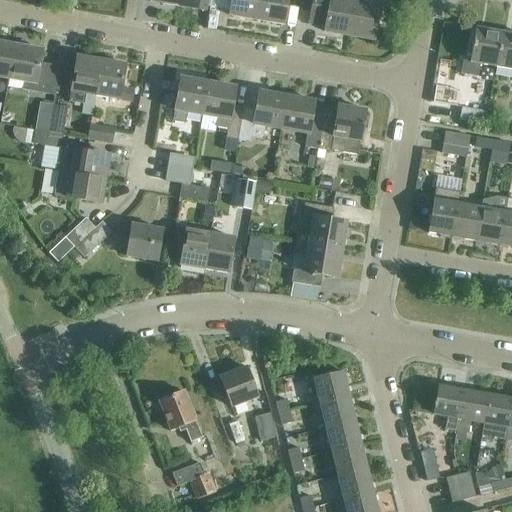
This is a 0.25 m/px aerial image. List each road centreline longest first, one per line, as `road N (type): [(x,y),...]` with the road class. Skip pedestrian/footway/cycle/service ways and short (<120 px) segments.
road 1 (residential): [(20,363),(100,334),(194,315),(246,313),(373,334)]
road 2 (residential): [(414,86),(159,43)]
road 3 (residential): [(414,511),(373,334)]
road 4 (residential): [(173,191),(135,178),(159,43)]
road 5 (residential): [(386,252),(414,86)]
road 6 (residential): [(159,43),(0,11)]
road 7 (residential): [(76,511),(20,363)]
road 8 (residential): [(511,358),(373,334)]
road 9 (residential): [(511,274),(386,252)]
